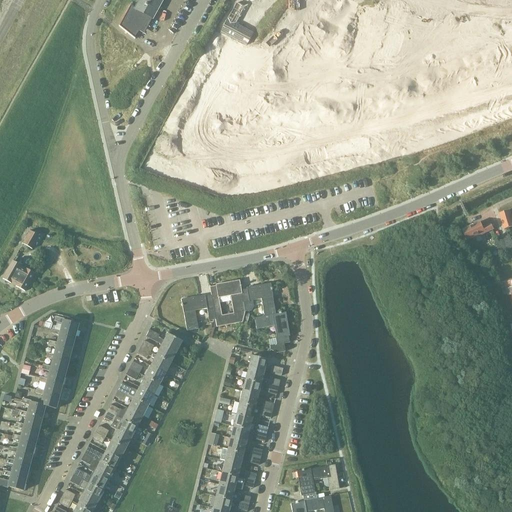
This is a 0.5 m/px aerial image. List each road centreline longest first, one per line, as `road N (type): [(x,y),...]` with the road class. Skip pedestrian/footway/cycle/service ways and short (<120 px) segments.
road 1 (unclassified): [(142,277),(121,156),(205,0)]
road 2 (residential): [(260,511),(308,320),(295,245)]
road 3 (residential): [(38,511),(147,299),(142,277)]
road 4 (unclassified): [(295,245),(511,164)]
road 5 (unclassified): [(142,277),(295,245)]
road 6 (unclassified): [(0,325),(53,296),(142,277)]
